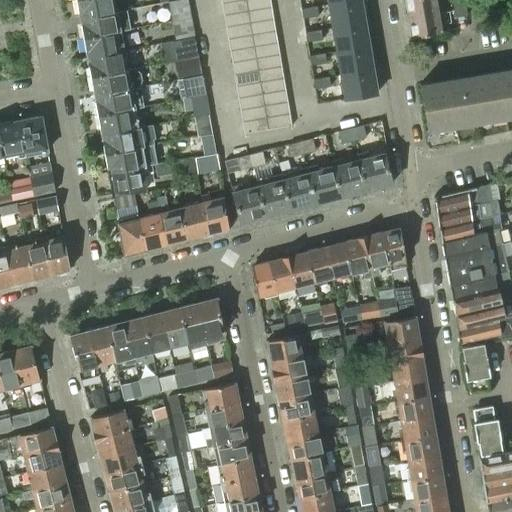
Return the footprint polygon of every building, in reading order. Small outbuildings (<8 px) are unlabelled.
[(113,0),(75,0),(79,18),(116,11),(113,0)] [(186,0),(178,0),(167,2),(171,20),(190,17),(186,0)] [(238,0),(220,3),(222,15),(246,11),(244,0),(238,0)] [(244,0),(246,11),(270,7),(268,0),(244,0)] [(350,0),(327,4),(331,28),(362,22),(358,0),(350,0)] [(436,12),(434,0),(403,0),(407,17),(436,12)] [(458,0),(451,1),(452,9),(464,7),(463,0),(458,0)] [(300,8),(301,17),(317,15),(315,5),(300,8)] [(246,11),(248,23),(272,19),(270,7),(246,11)] [(452,9),(454,17),(466,15),(464,7),(452,9)] [(116,11),(79,18),(82,37),(119,30),(129,29),(126,10),(116,11)] [(246,11),(222,15),(224,27),(248,23),(246,11)] [(439,30),(436,12),(407,17),(410,37),(439,30)] [(190,17),(171,20),(174,40),(193,36),(190,17)] [(250,35),(274,30),(272,19),(248,23),(250,35)] [(331,28),(335,51),(367,46),(362,22),(331,28)] [(250,35),(248,23),(224,27),(226,39),(250,35)] [(304,31),(305,41),(321,38),(319,28),(304,31)] [(119,30),(82,37),(86,57),(123,49),(119,30)] [(252,46),(276,42),(274,30),(250,35),(252,46)] [(250,35),(226,39),(228,50),(252,46),(250,35)] [(193,36),(174,40),(159,43),(163,63),(173,61),(197,57),(193,36)] [(254,58),(278,54),(276,42),(252,46),(254,58)] [(252,46),(228,50),(230,62),(254,58),(252,46)] [(335,51),(339,75),(371,69),(367,46),(335,51)] [(123,49),(86,57),(90,76),(126,69),(123,49)] [(308,55),(309,65),(325,62),(324,52),(308,55)] [(254,58),(256,70),(280,66),(278,54),(254,58)] [(197,57),(173,61),(176,80),(201,75),(197,57)] [(254,58),(230,62),(232,74),(256,70),(254,58)] [(258,82),(282,78),(280,66),(256,70),(258,82)] [(126,69),(90,76),(93,95),(139,87),(139,85),(141,80),(140,73),(136,70),(135,67),(126,69)] [(511,67),(418,84),(426,130),(511,115),(511,67)] [(371,69),(339,75),(343,98),(375,93),(371,69)] [(234,86),(258,82),(256,70),(232,74),(234,86)] [(201,75),(176,80),(175,79),(179,99),(181,98),(205,94),(201,75)] [(312,78),(313,88),(329,85),(328,76),(312,78)] [(260,94),(284,90),(282,78),(258,82),(260,94)] [(236,98),(260,94),(258,82),(234,86),(236,98)] [(139,87),(93,95),(97,114),(129,108),(129,109),(134,108),(143,106),(139,87)] [(262,106),(286,101),(284,90),(260,94),(262,106)] [(205,94),(181,98),(183,111),(192,109),(193,116),(208,113),(205,94)] [(239,110),(262,106),(260,94),(236,98),(239,110)] [(264,117),(288,113),(286,101),(262,106),(264,117)] [(241,121),(264,117),(262,106),(239,110),(241,121)] [(129,108),(97,114),(100,133),(137,127),(135,117),(134,108),(129,109),(129,108)] [(266,129),(290,125),(288,113),(264,117),(266,129)] [(35,116),(17,120),(23,151),(22,152),(23,155),(46,151),(40,120),(35,116)] [(266,129),(264,117),(241,121),(243,133),(266,129)] [(17,120),(0,123),(0,145),(2,156),(22,152),(23,151),(17,120)] [(137,127),(100,133),(104,153),(137,147),(151,144),(150,139),(152,139),(150,124),(137,127)] [(210,124),(196,127),(198,135),(200,135),(212,133),(210,124)] [(361,124),(349,127),(352,140),(364,136),(361,124)] [(352,140),(349,127),(336,131),(340,143),(352,140)] [(203,155),(215,152),(212,133),(200,135),(203,155)] [(311,138),(299,141),(302,153),(314,150),(311,138)] [(302,153),(299,141),(286,144),(290,157),(302,153)] [(137,147),(104,153),(107,172),(140,166),(144,166),(142,156),(138,157),(137,147)] [(261,151),(249,154),(252,166),(265,163),(261,151)] [(366,151),(356,153),(357,158),(365,189),(391,182),(382,151),(367,155),(366,151)] [(203,155),(193,157),(197,175),(219,170),(215,152),(203,155)] [(252,166),(249,154),(237,157),(240,169),(252,166)] [(341,157),(330,160),(331,165),(340,196),(365,189),(357,158),(342,162),(341,157)] [(316,164),(305,167),(307,171),(315,202),(340,196),(331,165),(317,168),(316,164)] [(140,166),(107,172),(111,194),(144,188),(142,175),(151,174),(150,165),(144,166),(140,166)] [(287,172),(281,173),(287,198),(290,209),(299,207),(313,203),(315,202),(307,171),(305,167),(291,171),(287,172)] [(27,177),(31,196),(54,191),(50,172),(27,177)] [(266,177),(256,180),(264,216),(274,213),(287,210),(290,209),(287,198),(281,173),(280,174),(266,177)] [(241,184),(230,187),(239,223),(264,216),(256,180),(255,180),(256,185),(243,189),(241,184)] [(434,197),(436,212),(490,200),(488,185),(434,197)] [(201,202),(200,202),(206,233),(227,228),(221,197),(209,200),(207,193),(199,195),(201,202)] [(144,249),(138,218),(137,214),(133,194),(112,197),(116,219),(122,255),(144,249)] [(155,198),(155,200),(158,213),(164,244),(185,239),(179,208),(168,210),(164,195),(155,198)] [(36,200),(38,216),(58,212),(55,196),(36,200)] [(436,212),(439,227),(492,215),(498,214),(496,199),(490,200),(436,212)] [(149,215),(138,218),(144,249),(164,244),(158,213),(155,200),(146,203),(149,215)] [(200,202),(179,208),(185,239),(206,233),(200,202)] [(439,227),(441,241),(497,228),(500,228),(499,221),(494,222),(492,215),(439,227)] [(395,228),(380,232),(387,261),(389,270),(405,265),(399,230),(395,228)] [(441,241),(443,256),(500,243),(497,228),(441,241)] [(380,232),(361,236),(371,276),(379,273),(377,264),(387,261),(380,232)] [(51,234),(42,237),(49,273),(68,269),(62,235),(52,238),(51,234)] [(361,236),(342,241),(350,271),(360,268),(363,278),(362,278),(363,282),(367,284),(373,282),(371,276),(361,236)] [(33,243),(24,245),(30,278),(49,273),(42,237),(32,239),(33,243)] [(342,241),(323,246),(331,276),(350,271),(342,241)] [(443,256),(446,270),(504,257),(500,243),(443,256)] [(14,244),(5,246),(12,283),(30,278),(24,245),(15,247),(14,244)] [(0,285),(12,283),(5,246),(0,247),(0,285)] [(323,246),(305,251),(312,281),(331,276),(323,246)] [(305,251),(286,256),(294,286),(312,281),(305,251)] [(286,256),(267,261),(274,291),(294,286),(286,256)] [(446,270),(448,285),(507,271),(504,257),(446,270)] [(274,291),(267,261),(253,265),(250,269),(256,296),(274,291)] [(448,285),(451,299),(492,290),(510,285),(507,271),(448,285)] [(451,299),(453,313),(494,304),(492,290),(451,299)] [(376,300),(376,301),(379,315),(396,312),(394,300),(394,297),(376,300)] [(394,300),(396,312),(412,309),(410,297),(394,300)] [(215,298),(196,303),(206,345),(218,342),(218,340),(224,339),(215,298)] [(453,313),(455,327),(496,318),(511,314),(511,300),(494,304),(453,313)] [(358,305),(362,319),(379,315),(376,301),(358,305)] [(196,303),(178,307),(186,341),(187,341),(189,349),(206,345),(196,303)] [(178,307),(160,312),(168,346),(186,341),(178,307)] [(160,312),(142,317),(150,351),(168,346),(160,312)] [(511,315),(496,318),(455,327),(458,343),(492,334),(511,330),(511,315)] [(383,321),(386,341),(417,336),(413,316),(383,321)] [(142,317),(123,321),(132,355),(150,351),(142,317)] [(123,321),(105,326),(114,360),(123,357),(125,366),(134,364),(132,355),(123,321)] [(87,330),(98,373),(107,370),(104,362),(114,360),(105,326),(87,330)] [(98,373),(87,330),(68,335),(79,379),(98,374),(98,373)] [(265,341),(269,361),(300,354),(308,353),(306,344),(298,345),(296,334),(265,341)] [(386,341),(389,361),(420,355),(417,336),(386,341)] [(485,355),(482,342),(460,346),(461,350),(460,350),(460,351),(461,351),(462,355),(461,355),(461,356),(462,356),(462,359),(461,359),(464,379),(466,379),(467,388),(472,392),(488,389),(486,376),(488,375),(485,355)] [(30,345),(11,350),(20,387),(30,385),(31,393),(41,390),(30,345)] [(11,350),(0,352),(0,385),(1,388),(10,386),(11,390),(20,387),(11,350)] [(269,361),(273,380),(304,374),(300,354),(269,361)] [(389,361),(393,380),(423,375),(420,355),(389,361)] [(273,380),(277,400),(308,394),(304,374),(273,380)] [(393,380),(396,400),(427,395),(423,375),(393,380)] [(199,389),(204,409),(237,402),(233,383),(199,389)] [(90,396),(93,406),(105,403),(101,388),(94,390),(90,396)] [(277,400),(281,420),(312,414),(308,394),(277,400)] [(396,400),(399,420),(430,415),(427,395),(396,400)] [(204,409),(208,428),(241,421),(237,402),(204,409)] [(478,450),(479,455),(501,452),(499,438),(496,417),(493,418),(491,405),(475,408),(471,412),(473,421),(472,422),(475,442),(476,442),(477,445),(477,446),(478,450),(477,450),(478,450)] [(89,418),(94,437),(132,427),(129,418),(125,419),(123,409),(89,418)] [(281,420),(285,439),(316,433),(312,414),(281,420)] [(399,420),(403,440),(433,434),(430,415),(399,420)] [(206,447),(211,446),(244,439),(241,421),(208,428),(210,438),(204,439),(206,447)] [(0,458),(21,453),(56,445),(51,426),(5,438),(8,447),(0,449),(0,458)] [(94,437),(99,456),(133,447),(130,438),(134,437),(132,427),(94,437)] [(285,439),(290,459),(320,453),(316,433),(285,439)] [(403,440),(406,459),(437,454),(433,434),(403,440)] [(211,446),(215,465),(248,458),(244,439),(211,446)] [(21,453),(26,472),(60,463),(56,445),(21,453)] [(99,456),(103,474),(141,464),(139,455),(135,456),(133,447),(99,456)] [(478,456),(480,472),(511,466),(511,449),(501,452),(479,455),(478,456)] [(290,459),(293,478),(331,470),(329,461),(322,463),(320,453),(290,459)] [(406,459),(409,479),(440,474),(437,454),(406,459)] [(215,465),(219,483),(252,476),(248,458),(215,465)] [(21,483),(23,491),(65,480),(60,463),(26,472),(29,481),(21,483)] [(103,474),(108,492),(142,484),(140,475),(144,474),(141,464),(103,474)] [(511,466),(480,472),(483,487),(511,481),(511,466)] [(293,478),(297,498),(328,492),(326,481),(335,479),(333,470),(331,470),(293,478)] [(409,479),(413,499),(443,493),(440,474),(409,479)] [(223,500),(223,502),(256,495),(252,476),(219,483),(220,488),(204,492),(206,503),(223,500)] [(33,496),(35,507),(69,498),(65,480),(23,491),(21,492),(23,499),(33,496)] [(511,481),(483,487),(485,502),(511,496),(511,481)] [(108,492),(113,511),(151,501),(148,492),(144,493),(142,484),(108,492)] [(297,498),(300,511),(328,511),(332,511),(328,492),(297,498)] [(413,499),(414,511),(446,511),(443,493),(413,499)] [(223,502),(225,511),(259,511),(256,495),(223,502)] [(511,496),(485,502),(486,511),(508,511),(511,511),(511,496)] [(35,507),(36,511),(72,511),(69,498),(35,507)] [(113,511),(149,511),(153,511),(151,501),(113,511)]
